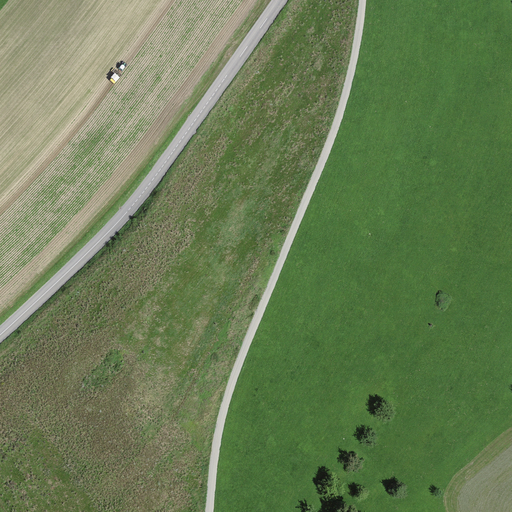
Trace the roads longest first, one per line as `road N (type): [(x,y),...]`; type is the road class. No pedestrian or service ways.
road 1 (track): [(364,0),(346,102),(231,389),(211,511)]
road 2 (tertiary): [(0,334),(137,199),(280,0)]
